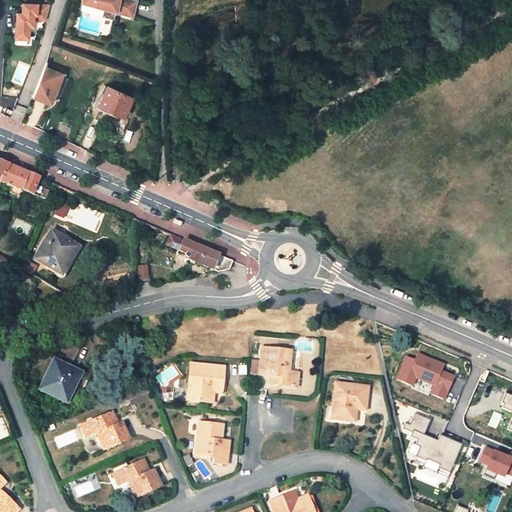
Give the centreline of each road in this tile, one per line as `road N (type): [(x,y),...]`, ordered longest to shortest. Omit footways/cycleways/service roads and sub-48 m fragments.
road 1 (residential): [(274,275),(235,297),(166,297),(0,341)]
road 2 (residential): [(372,490),(352,466),(311,464),(179,511)]
road 3 (residential): [(168,207),(179,190),(174,0)]
road 4 (tertiary): [(311,264),(485,344)]
road 5 (tertiary): [(8,138),(168,207)]
road 6 (residential): [(59,0),(8,138)]
road 7 (residential): [(0,369),(43,482)]
